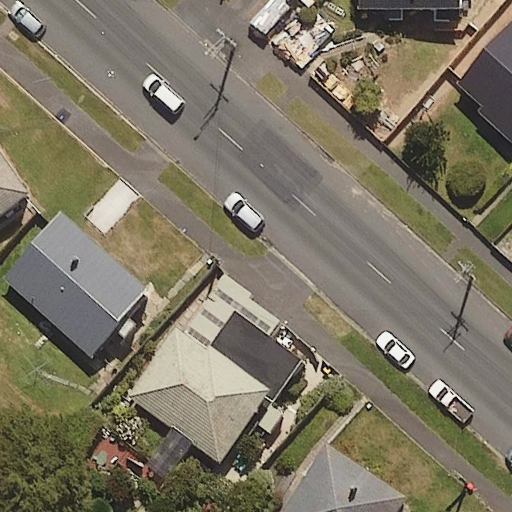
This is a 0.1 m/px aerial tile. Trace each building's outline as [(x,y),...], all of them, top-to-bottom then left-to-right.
[(458,0),(359,0),(359,4),(459,8),(458,0)] [(337,28),(315,10),(281,50),(303,69),(337,28)] [(511,26),(457,83),(511,136),(511,26)] [(0,212),(29,191),(0,151),(0,212)] [(149,286),(60,211),(2,279),(91,354),(149,286)] [(283,321),(216,273),(128,396),(219,461),(266,397),(273,402),(304,358),(272,336),(283,321)] [(396,511),(407,496),(326,443),(280,511),(396,511)]
